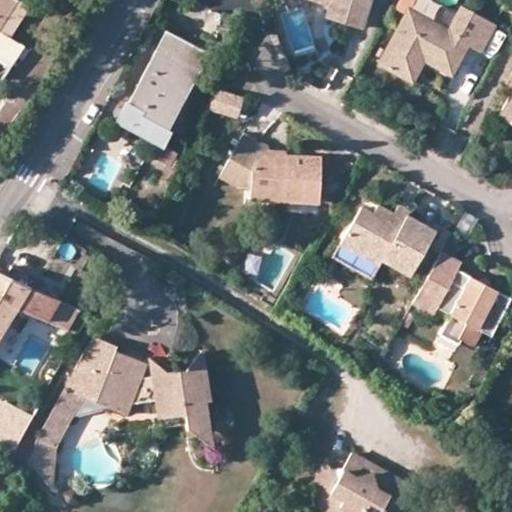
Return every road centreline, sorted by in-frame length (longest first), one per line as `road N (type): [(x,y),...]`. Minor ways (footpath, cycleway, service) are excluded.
road 1 (residential): [(234,0),(285,95),(511,218)]
road 2 (tertiary): [(126,0),(68,113),(0,218)]
road 3 (unknown): [(28,175),(143,280),(146,338)]
